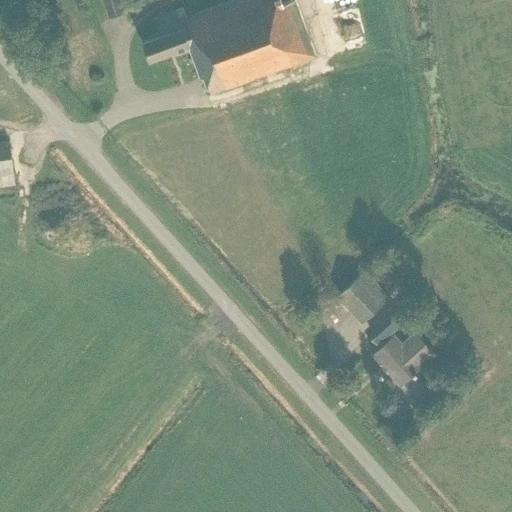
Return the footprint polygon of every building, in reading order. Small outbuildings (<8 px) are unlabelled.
[(106,0),(113,17),(128,12),(123,0),(106,0)] [(290,0),(284,3),(282,0),(230,0),(186,16),(183,8),(154,18),(159,35),(143,40),(150,59),(188,45),(200,77),(203,75),(209,93),(315,55),(295,0),(290,0)] [(0,184),(15,182),(9,139),(0,140),(0,184)] [(374,275),(398,253),(392,247),(368,268),(374,275)] [(361,322),(389,296),(365,269),(336,295),(361,322)] [(380,338),(401,319),(391,309),(370,327),(380,338)] [(435,353),(415,331),(402,343),(394,334),(372,353),(400,384),(412,373),(414,375),(417,372),(415,370),(421,364),(419,362),(423,359),(425,361),(435,353)]
